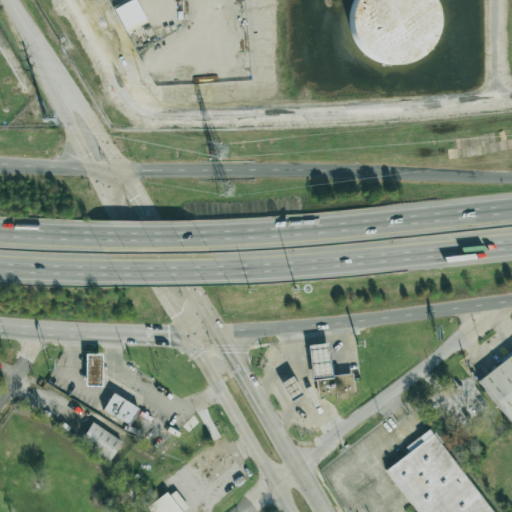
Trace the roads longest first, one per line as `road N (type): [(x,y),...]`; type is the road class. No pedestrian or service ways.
road 1 (secondary): [(9,0),(209,332)]
road 2 (residential): [(233,511),(507,299)]
road 3 (motorway): [(511,213),(206,237)]
road 4 (secondary): [(209,332),(511,298)]
road 5 (motorway): [(398,173),(109,169)]
road 6 (motorway): [(228,272),(511,246)]
road 7 (secondary): [(329,511),(247,374),(209,332)]
road 8 (secondary): [(209,332),(214,377),(288,511)]
road 9 (motorway): [(206,237),(64,238)]
road 10 (secondary): [(83,330),(209,332)]
road 11 (motorway): [(103,272),(228,272)]
